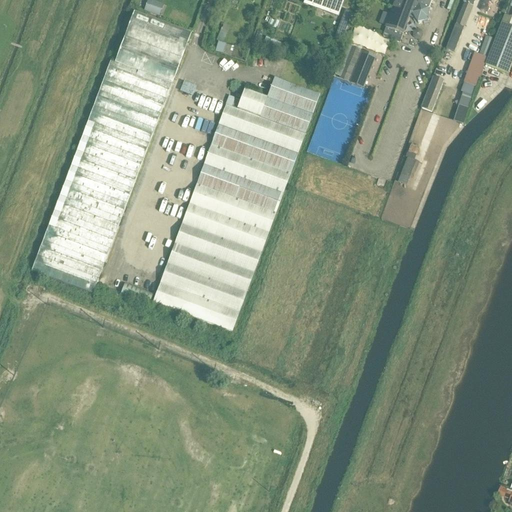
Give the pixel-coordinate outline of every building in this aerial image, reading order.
[(148,0),(144,12),(158,17),(163,6),(148,0)] [(313,0),(313,2),(334,10),(335,9),(340,11),(342,6),(344,0),(313,0)] [(418,0),(418,1),(415,0),(396,0),(386,29),(403,35),(411,14),(412,14),(418,24),(429,21),(430,10),(433,2),(438,4),(439,0),(418,0)] [(464,0),(463,4),(465,4),(447,49),(454,52),(463,28),(465,29),(475,0),(464,0)] [(484,0),(480,11),(487,14),(492,0),(484,0)] [(114,64),(110,62),(32,271),(93,294),(171,85),(190,34),(133,12),(114,64)] [(511,21),(504,19),(486,69),(509,77),(511,69),(511,21)] [(234,47),(226,45),(223,44),(228,31),(221,29),(216,42),(218,42),(215,52),(231,57),(234,47)] [(479,56),(475,54),(461,93),(473,97),(476,89),(477,89),(495,39),(486,36),(479,56)] [(363,47),(348,41),(335,76),(341,78),(346,66),(354,69),(363,47)] [(434,77),(421,109),(432,113),(445,81),(434,77)] [(235,100),(228,97),(152,304),(231,333),(319,96),(274,79),(266,99),(243,91),(239,102),(235,101),(235,100)] [(256,87),(268,91),(270,85),(258,81),(256,87)] [(459,107),(454,122),(463,125),(468,110),(464,109),(459,107)] [(408,159),(402,176),(399,184),(410,188),(419,164),(408,159)] [(120,297),(147,307),(152,294),(125,284),(120,297)]
